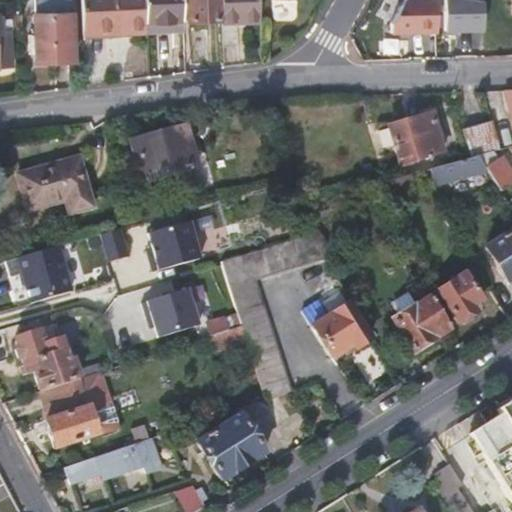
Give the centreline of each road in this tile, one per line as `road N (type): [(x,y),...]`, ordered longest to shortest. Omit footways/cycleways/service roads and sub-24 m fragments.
road 1 (residential): [(310,76),(0,113)]
road 2 (secondary): [(511,350),(252,511)]
road 3 (residential): [(511,71),(310,76)]
